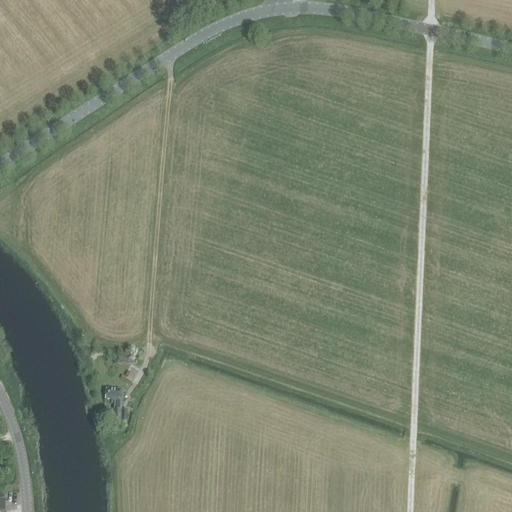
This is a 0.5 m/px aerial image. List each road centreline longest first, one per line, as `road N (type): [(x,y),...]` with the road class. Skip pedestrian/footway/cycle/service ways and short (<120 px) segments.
road 1 (tertiary): [(511,49),(353,13),(255,14),(198,38),(0,163)]
road 2 (track): [(430,0),(409,511)]
road 3 (tertiary): [(27,511),(17,437),(0,396)]
